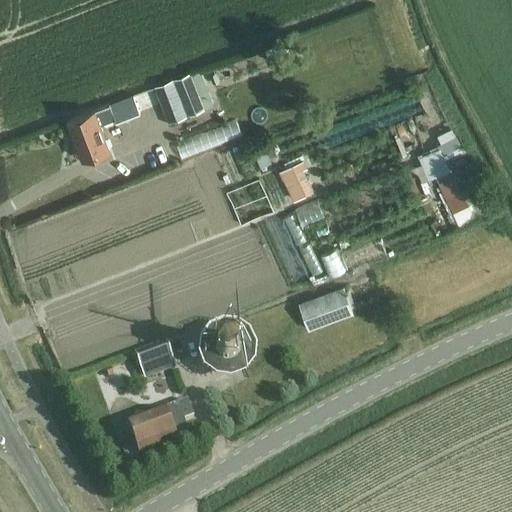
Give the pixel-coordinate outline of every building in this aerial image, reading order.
[(201,69),(190,73),(155,87),(169,121),(214,103),(201,69)] [(109,148),(100,124),(115,119),(116,121),(140,112),(133,95),(67,120),(82,159),(109,148)] [(261,131),(257,113),(226,120),(224,109),(194,116),(201,145),(261,131)] [(463,133),(443,140),(473,217),(494,209),(471,148),(483,143),(473,117),(459,123),(463,133)] [(241,143),(257,176),(274,167),(259,135),(241,143)] [(432,149),(441,171),(448,168),(440,146),(432,149)] [(310,187),(335,180),(325,149),(301,157),(310,187)] [(317,199),(322,211),(344,202),(339,190),(317,199)] [(359,244),(334,244),(334,263),(359,263),(359,244)] [(298,303),(308,329),(353,312),(344,286),(298,303)] [(208,354),(210,362),(215,368),(222,372),(230,372),(237,369),(243,363),(246,356),(245,348),(242,341),(235,336),(228,334),(220,336),(213,340),(209,347),(208,354)] [(171,360),(165,344),(135,356),(141,371),(171,360)] [(187,402),(177,406),(128,425),(139,455),(176,441),(172,430),(185,425),(183,421),(193,417),(187,402)]
